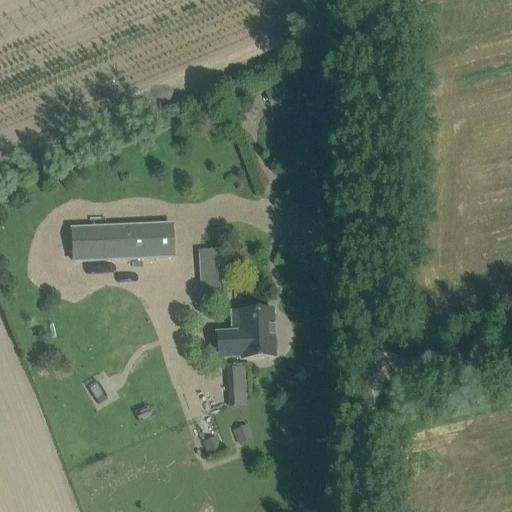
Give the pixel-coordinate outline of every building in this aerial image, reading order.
[(291,95),(286,81),(269,87),(273,101),(291,95)] [(172,226),(72,231),(73,263),(173,258),(172,226)] [(223,299),(221,249),(197,250),(199,300),(223,299)] [(241,361),(276,359),(273,311),(238,313),(241,361)] [(245,370),(228,371),(229,393),(247,392),(245,370)] [(249,441),(249,428),(237,428),(237,441),(249,441)]
